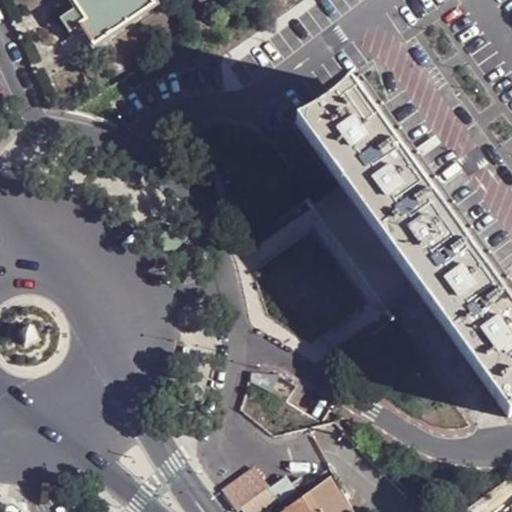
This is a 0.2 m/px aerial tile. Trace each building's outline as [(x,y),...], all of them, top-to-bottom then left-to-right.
[(72,0),(78,9),(86,21),(80,25),(91,42),(95,48),(157,6),(153,0),(72,0)] [(61,20),(69,32),(80,25),(86,21),(78,9),(61,20)] [(511,415),(511,414),(511,277),(449,192),(363,73),(297,121),(383,240),(511,415)] [(186,239),(172,227),(160,241),(174,253),(186,239)] [(35,323),(18,330),(26,347),(42,340),(35,323)] [(254,465),(222,488),(239,511),(271,511),(298,490),(288,475),(271,486),(254,465)] [(349,511),(329,479),(283,511),(349,511)]
